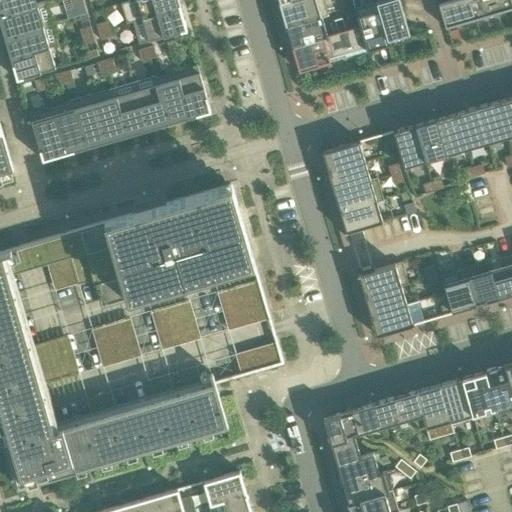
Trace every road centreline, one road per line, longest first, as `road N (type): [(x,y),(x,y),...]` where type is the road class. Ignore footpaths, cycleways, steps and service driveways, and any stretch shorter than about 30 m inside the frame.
road 1 (residential): [(357,383),(286,139)]
road 2 (residential): [(286,139),(511,75)]
road 3 (residential): [(319,511),(292,408),(357,383)]
road 4 (residential): [(357,383),(511,339)]
road 5 (residential): [(286,139),(247,0)]
